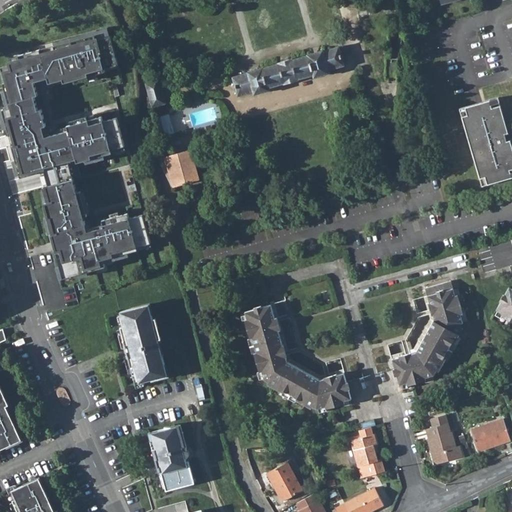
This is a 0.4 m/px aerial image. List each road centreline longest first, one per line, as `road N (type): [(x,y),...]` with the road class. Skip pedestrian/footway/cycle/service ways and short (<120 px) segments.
road 1 (residential): [(157,172),(243,477),(264,511)]
road 2 (residential): [(425,508),(342,293)]
road 3 (residential): [(54,374),(0,211)]
road 4 (residential): [(342,293),(478,259)]
